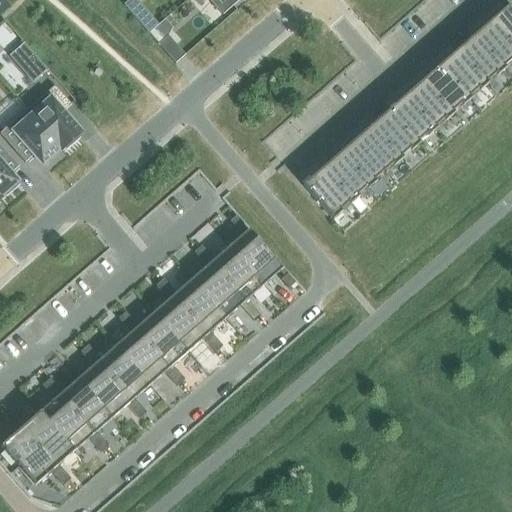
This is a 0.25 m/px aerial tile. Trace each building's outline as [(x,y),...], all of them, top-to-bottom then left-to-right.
[(0,0),(0,16),(9,8),(0,0)] [(208,0),(223,16),(241,0),(208,0)] [(511,8),(510,6),(493,21),(511,42),(511,8)] [(146,12),(136,21),(149,35),(159,26),(146,12)] [(511,42),(493,21),(475,36),(505,70),(511,64),(511,42)] [(475,36),(458,51),(488,85),(505,70),(475,36)] [(185,57),(168,38),(159,46),(175,65),(185,57)] [(22,44),(8,56),(32,83),(45,72),(22,44)] [(458,51),(441,66),(471,100),(488,85),(458,51)] [(441,66),(423,81),(454,115),(471,100),(441,66)] [(423,81),(406,96),(436,131),(454,115),(423,81)] [(55,87),(27,111),(60,149),(59,149),(60,150),(63,148),(66,151),(79,140),(76,137),(79,134),(62,114),(71,106),(55,87)] [(406,96),(389,111),(419,146),(436,131),(406,96)] [(27,111),(0,134),(0,135),(16,154),(26,146),(42,165),(59,149),(60,149),(27,111)] [(389,111),(372,127),(402,161),(419,146),(389,111)] [(372,127),(354,142),(384,176),(402,161),(372,127)] [(354,142),(337,157),(367,191),(384,176),(354,142)] [(0,146),(0,196),(3,194),(6,197),(18,186),(9,175),(18,167),(9,156),(0,146)] [(337,157),(320,172),(350,206),(367,191),(337,157)] [(350,206),(320,172),(303,187),(333,221),(350,206)] [(230,223),(237,231),(244,226),(236,217),(230,223)] [(248,231),(229,248),(246,268),(266,251),(248,231)] [(194,254),(200,261),(208,254),(202,247),(194,254)] [(214,261),(210,265),(227,285),(246,268),(229,248),(214,261)] [(283,270),(266,251),(246,268),(263,287),(283,270)] [(206,268),(210,265),(214,261),(208,254),(200,261),(206,268)] [(227,285),(210,265),(206,268),(191,281),(208,301),(227,285)] [(244,304),(248,301),(263,287),(246,268),(227,285),(244,304)] [(281,281),(289,290),(295,284),(288,276),(281,281)] [(162,294),(170,288),(164,281),(156,287),(162,294)] [(172,298),(189,318),(208,301),(191,281),(176,295),(172,298)] [(208,301),(225,321),(240,307),(244,304),(227,285),(208,301)] [(176,295),(170,288),(162,294),(168,301),(172,298),(176,295)] [(170,334),(189,318),(172,298),(168,301),(153,315),(170,334)] [(210,334),(225,321),(208,301),(189,318),(206,337),(210,334)] [(248,301),(244,304),(240,307),(247,314),(254,308),(248,301)] [(254,308),(247,314),(253,321),(260,315),(254,308)] [(124,328),(132,321),(126,314),(118,321),(124,328)] [(153,315),(138,328),(134,331),(152,351),(170,334),(153,315)] [(206,337),(189,318),(170,334),(187,354),(203,340),(206,337)] [(138,328),(132,321),(124,328),(130,335),(134,331),(138,328)] [(130,335),(115,348),(133,368),(152,351),(134,331),(130,335)] [(168,370),(172,367),(187,354),(170,334),(152,351),(168,370)] [(216,341),(210,334),(206,337),(203,340),(209,347),(216,341)] [(216,341),(209,347),(215,355),(222,348),(216,341)] [(114,384),(133,368),(115,348),(111,344),(100,353),(104,358),(100,361),(96,364),(114,384)] [(80,354),(86,361),(94,354),(88,347),(80,354)] [(168,370),(152,351),(133,368),(149,387),(165,374),(168,370)] [(86,361),(92,368),(96,364),(100,361),(94,354),(86,361)] [(96,364),(92,368),(77,381),(95,401),(114,384),(96,364)] [(178,374),(172,367),(168,370),(165,374),(171,381),(178,374)] [(114,384),(131,403),(134,400),(149,387),(133,368),(114,384)] [(178,374),(171,381),(177,388),(185,381),(178,374)] [(42,387),(48,394),(56,387),(50,380),(42,387)] [(58,398),(76,418),(95,401),(77,381),(62,394),(58,398)] [(127,407),(131,403),(114,384),(95,401),(111,420),(127,407)] [(56,387),(48,394),(54,401),(58,398),(62,394),(56,387)] [(58,434),(76,418),(58,398),(54,401),(40,413),(58,434)] [(134,400),(131,403),(127,407),(133,414),(140,407),(134,400)] [(95,401),(76,418),(93,437),(96,433),(111,420),(95,401)] [(147,414),(140,407),(133,414),(139,421),(147,414)] [(4,420),(10,427),(18,420),(12,413),(4,420)] [(58,434),(40,413),(24,427),(20,431),(38,451),(58,434)] [(58,434),(74,453),(89,440),(93,437),(76,418),(58,434)] [(18,420),(10,427),(13,430),(16,434),(20,431),(24,427),(18,420)] [(18,469),(38,451),(20,431),(16,434),(13,430),(0,440),(0,447),(0,448),(18,469)] [(89,440),(95,447),(102,440),(96,433),(93,437),(89,440)] [(58,467),(74,453),(58,434),(38,451),(55,470),(58,467)] [(102,440),(95,447),(101,454),(109,447),(102,440)] [(55,470),(38,451),(18,469),(20,471),(22,473),(35,487),(51,473),(55,470)] [(58,467),(55,470),(51,473),(57,480),(65,474),(58,467)] [(18,469),(11,475),(13,478),(14,479),(22,473),(20,471),(18,469)] [(71,481),(65,474),(57,480),(63,487),(71,481)]
